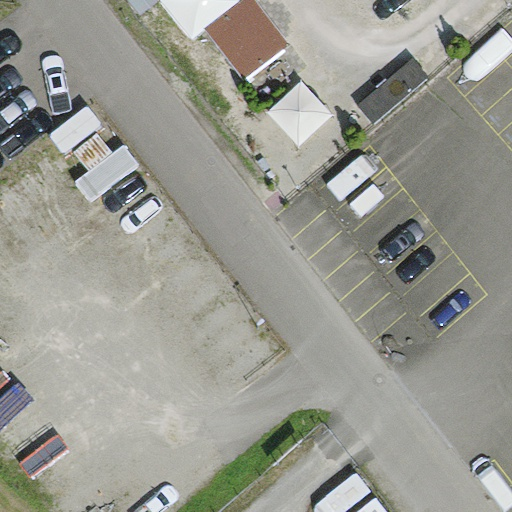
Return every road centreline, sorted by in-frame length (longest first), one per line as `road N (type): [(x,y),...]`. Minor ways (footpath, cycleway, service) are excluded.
road 1 (residential): [(58,0),(452,511)]
road 2 (unknown): [(257,511),(375,412)]
